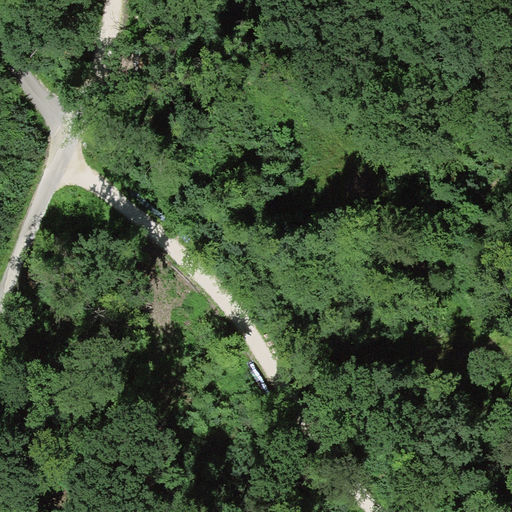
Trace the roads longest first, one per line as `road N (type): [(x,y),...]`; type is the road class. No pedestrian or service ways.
road 1 (track): [(66,149),(247,325),(307,428),(380,511)]
road 2 (track): [(66,149),(0,302)]
road 3 (track): [(113,0),(88,102),(66,149)]
road 4 (track): [(0,31),(56,118),(66,149)]
